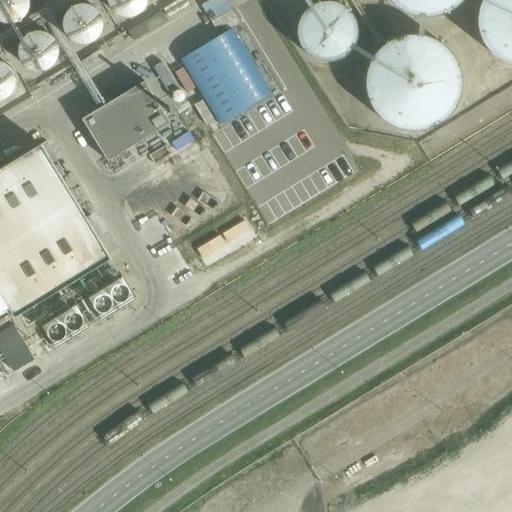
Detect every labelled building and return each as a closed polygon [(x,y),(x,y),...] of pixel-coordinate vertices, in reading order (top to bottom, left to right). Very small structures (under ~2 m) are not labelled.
[(0,0),(0,25),(1,26),(10,28),(20,26),(27,20),(31,12),(31,2),(30,0),(0,0)] [(110,0),(114,8),(121,13),(130,16),(140,13),(147,8),(150,0),(110,0)] [(306,51),(325,59),(345,55),(359,40),(361,19),(351,1),(347,0),(309,0),(298,13),(296,33),(306,51)] [(391,0),(395,5),(416,16),(439,16),(460,5),(463,0),(391,0)] [(511,0),(481,0),(477,12),(480,35),(493,54),(511,64),(511,0)] [(66,37),(74,42),(83,45),(92,42),(100,36),(104,28),(104,18),(100,10),(92,4),(83,2),(74,4),(66,10),(62,19),(62,28),(66,37)] [(24,60),(31,66),(41,68),(50,66),(57,60),(61,52),(61,42),(57,34),(50,28),(40,26),(31,28),(24,34),(20,42),(20,52),(24,60)] [(231,29),(181,60),(221,126),(272,95),(231,29)] [(367,77),(371,98),(383,116),(402,127),(423,129),(443,121),(458,105),(465,85),(462,63),(449,45),(431,34),(409,33),(389,40),(374,56),(367,77)] [(0,93),(9,91),(16,85),(20,77),(20,67),(16,59),(9,53),(0,51),(0,93)] [(82,121),(108,163),(170,124),(144,82),(82,121)] [(105,262),(37,149),(0,170),(0,308),(5,305),(13,317),(105,262)] [(0,350),(14,373),(34,360),(14,327),(0,336),(0,350)]
